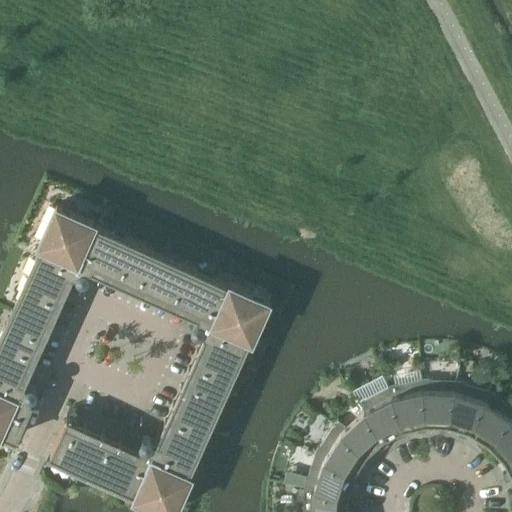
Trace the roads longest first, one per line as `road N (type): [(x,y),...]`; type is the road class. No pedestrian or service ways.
road 1 (residential): [(71,368),(98,305),(170,336),(143,398)]
road 2 (residential): [(0,511),(71,368)]
road 3 (residential): [(470,511),(464,482),(441,466),(403,478),(393,511)]
